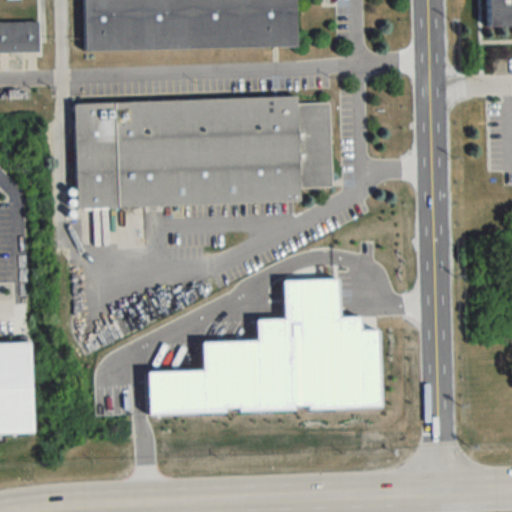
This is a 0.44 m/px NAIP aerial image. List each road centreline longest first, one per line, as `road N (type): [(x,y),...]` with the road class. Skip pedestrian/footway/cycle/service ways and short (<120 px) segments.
road 1 (residential): [(437,493),(427,0)]
road 2 (tertiary): [(362,496),(0,511)]
